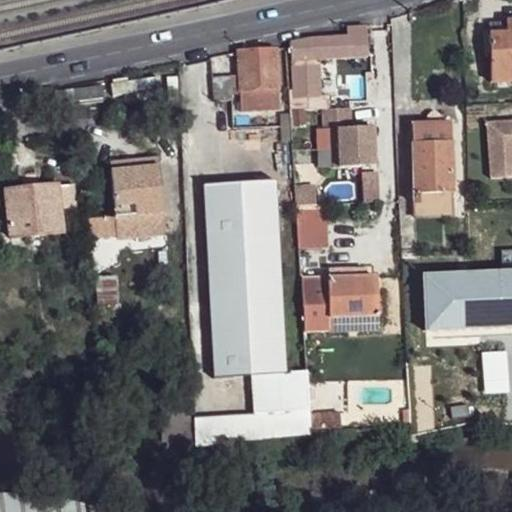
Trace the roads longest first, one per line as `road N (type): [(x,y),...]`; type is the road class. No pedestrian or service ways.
road 1 (unknown): [(180,40),(188,374),(207,390),(236,391)]
road 2 (tertiary): [(365,0),(0,79)]
